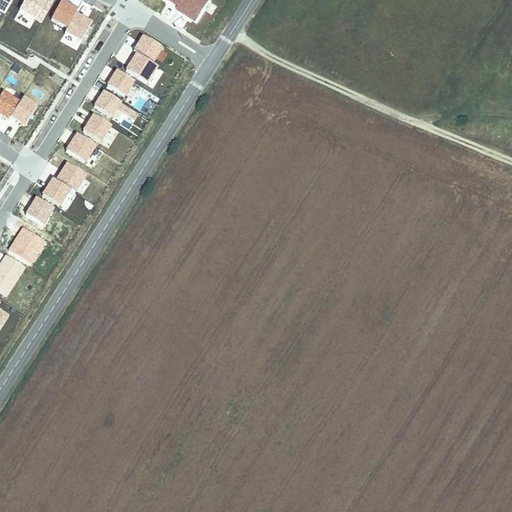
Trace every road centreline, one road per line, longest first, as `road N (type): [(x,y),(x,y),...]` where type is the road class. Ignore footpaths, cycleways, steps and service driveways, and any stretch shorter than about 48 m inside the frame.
road 1 (tertiary): [(0,389),(215,59)]
road 2 (track): [(230,36),(511,158)]
road 3 (residential): [(31,168),(134,11)]
